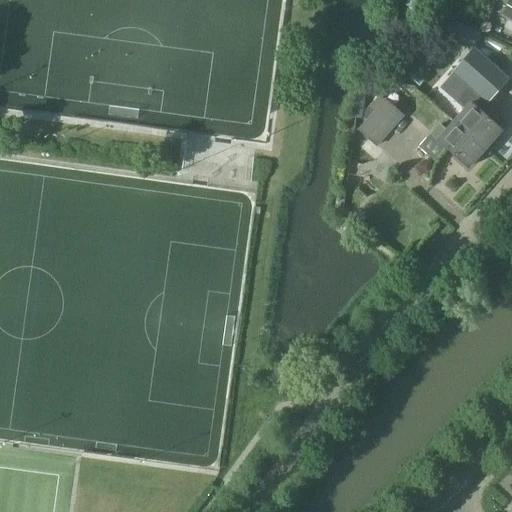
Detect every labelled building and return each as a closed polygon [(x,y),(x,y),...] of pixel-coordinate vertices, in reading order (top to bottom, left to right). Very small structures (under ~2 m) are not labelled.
[(408,0),(406,6),(416,11),(420,4),(412,0),(408,0)] [(511,21),(511,0),(509,0),(501,15),(511,21)] [(474,48),(453,72),(468,85),(488,103),(509,79),(474,48)] [(427,78),(414,67),(407,75),(420,86),(427,78)] [(502,130),(481,111),(488,103),(468,85),(454,100),(465,110),(454,122),(485,149),(502,130)] [(377,145),(404,116),(386,100),(359,130),(377,145)] [(430,134),(419,147),(434,160),(446,147),(468,167),(485,149),(454,122),(447,130),(440,125),(431,135),(430,134)] [(370,174),(376,178),(383,176),(384,168),(379,164),(371,166),(370,174)]
